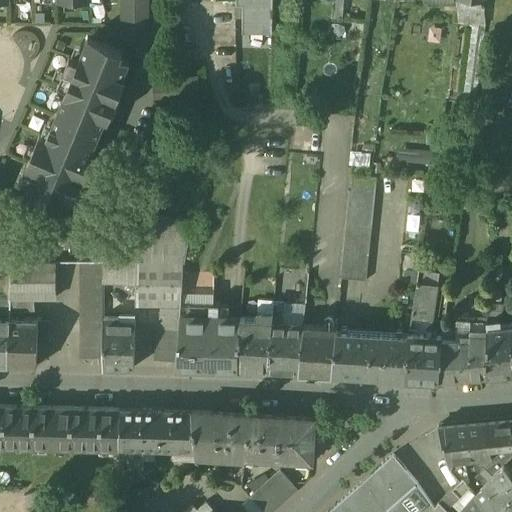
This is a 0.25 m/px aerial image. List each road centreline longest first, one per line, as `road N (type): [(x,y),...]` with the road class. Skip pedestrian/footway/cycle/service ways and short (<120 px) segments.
road 1 (residential): [(431,401),(0,383)]
road 2 (residential): [(431,401),(367,442),(297,511)]
